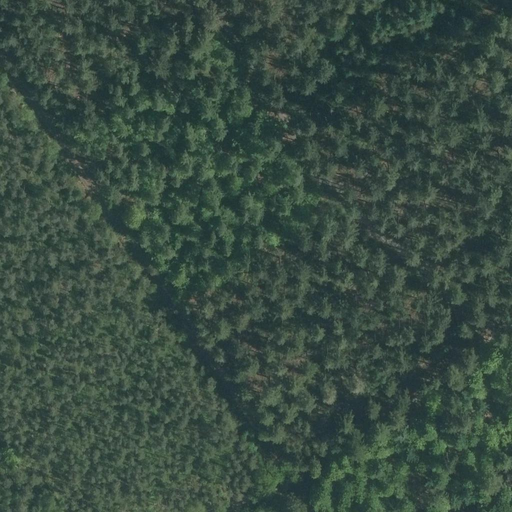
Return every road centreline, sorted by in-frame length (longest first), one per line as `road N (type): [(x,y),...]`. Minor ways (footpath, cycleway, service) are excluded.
road 1 (track): [(316,511),(0,54)]
road 2 (track): [(192,0),(221,21),(341,198),(511,355)]
road 3 (track): [(511,329),(304,478),(213,511)]
